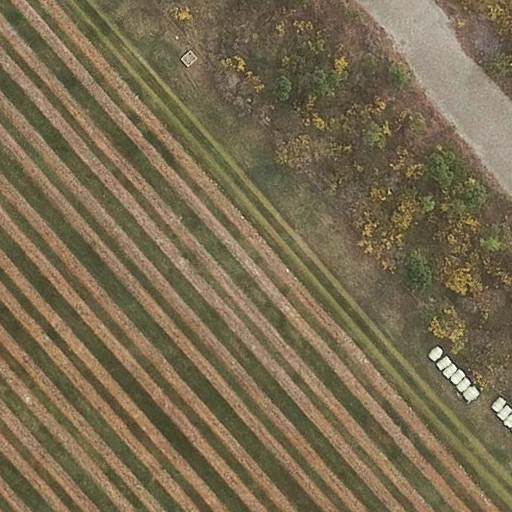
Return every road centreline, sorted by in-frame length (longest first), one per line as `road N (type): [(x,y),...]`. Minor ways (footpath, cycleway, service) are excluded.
road 1 (track): [(511,500),(86,0)]
road 2 (unclassified): [(414,0),(511,121)]
